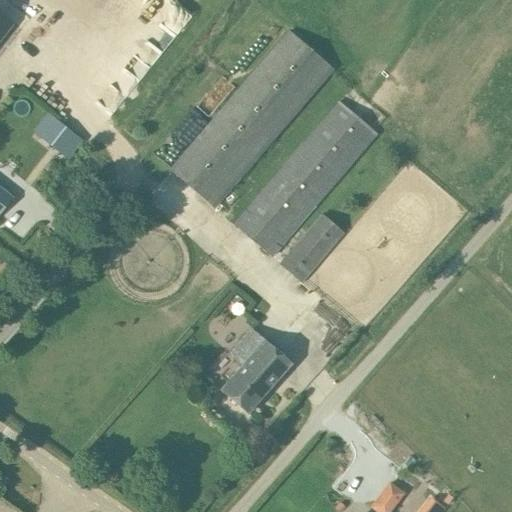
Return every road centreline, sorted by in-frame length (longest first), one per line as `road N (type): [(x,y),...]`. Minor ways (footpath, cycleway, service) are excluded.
road 1 (unclassified): [(241,511),(511,200)]
road 2 (unclassified): [(115,511),(0,430)]
